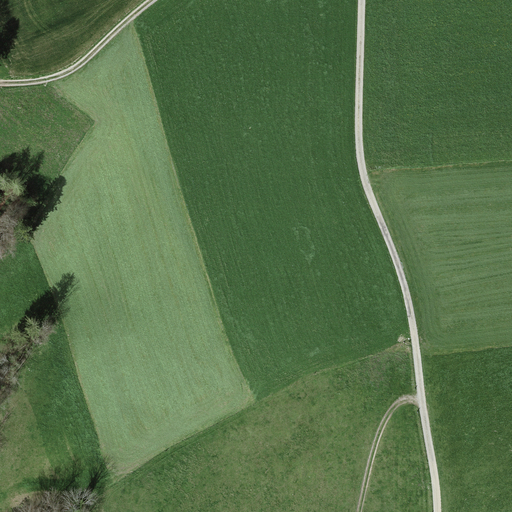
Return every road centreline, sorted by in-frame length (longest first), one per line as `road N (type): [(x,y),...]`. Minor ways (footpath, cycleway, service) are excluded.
road 1 (unclassified): [(436,511),(403,274),(358,152),(362,0)]
road 2 (track): [(0,87),(57,75),(155,0)]
road 3 (track): [(359,511),(385,419),(396,403),(418,397)]
